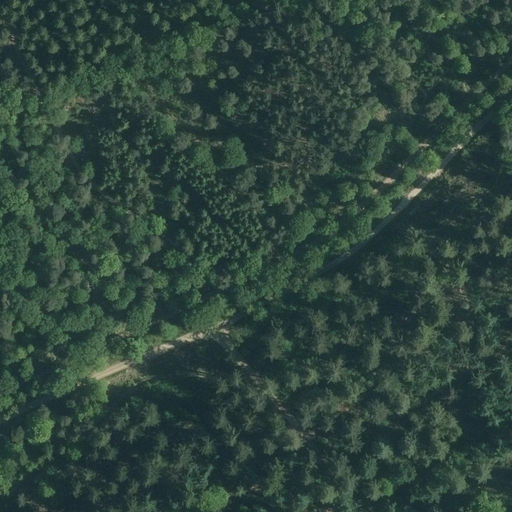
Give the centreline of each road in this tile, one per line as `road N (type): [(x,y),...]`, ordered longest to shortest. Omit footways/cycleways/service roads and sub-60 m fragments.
road 1 (track): [(360,511),(217,330)]
road 2 (track): [(217,330),(345,259),(404,207)]
road 3 (track): [(72,390),(217,330)]
road 4 (track): [(402,209),(511,97)]
